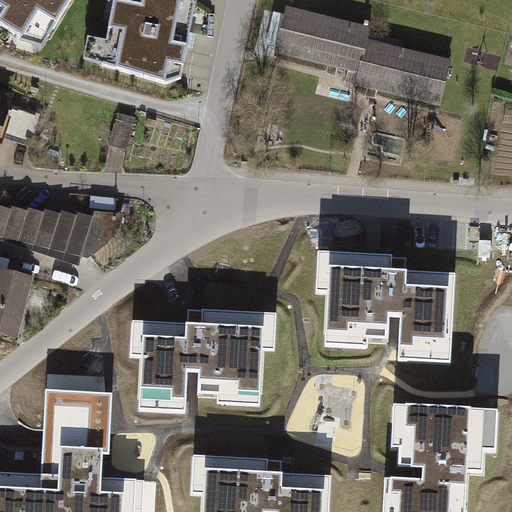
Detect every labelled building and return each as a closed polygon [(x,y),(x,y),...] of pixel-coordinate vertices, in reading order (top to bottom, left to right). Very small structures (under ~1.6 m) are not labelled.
[(0,0),(0,25),(22,39),(45,44),(69,0),(0,0)] [(196,0),(108,0),(108,3),(113,4),(108,36),(87,33),(83,59),(163,84),(185,78),(197,1),(196,0)] [(371,29),(291,10),(280,53),(362,72),(359,84),(439,103),(449,61),(368,42),(371,29)] [(0,137),(13,95),(0,91),(0,137)] [(96,217),(0,206),(0,236),(81,261),(96,217)] [(401,352),(450,354),(454,278),(406,275),(407,260),(332,256),(328,338),(390,341),(391,319),(403,319),(401,352)] [(0,270),(0,335),(17,340),(33,279),(0,270)] [(145,326),(141,403),(186,406),(188,377),(200,378),(199,397),(263,401),(265,353),(275,353),(277,318),(190,314),(189,328),(145,326)] [(110,454),(112,396),(45,393),(41,477),(0,475),(0,511),(135,511),(137,484),(101,482),(103,454),(110,454)] [(494,454),(496,413),(397,409),(395,450),(403,450),(402,471),(416,472),(415,484),(395,483),(393,511),(466,511),(468,473),(482,474),(483,453),(494,454)] [(326,511),(328,478),(281,475),(282,463),(196,459),(195,495),(206,496),(205,511),(326,511)]
